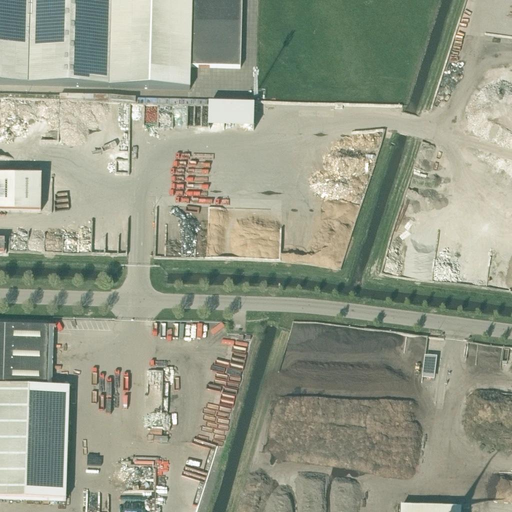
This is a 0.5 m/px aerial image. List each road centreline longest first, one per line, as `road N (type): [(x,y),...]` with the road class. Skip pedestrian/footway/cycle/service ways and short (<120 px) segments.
road 1 (unclassified): [(511,332),(289,305),(0,296)]
road 2 (unknown): [(137,187),(168,152),(215,141),(340,119),(427,128)]
road 3 (unknown): [(449,375),(451,474),(472,486),(511,488)]
road 4 (unknown): [(0,153),(54,156),(107,183),(137,187)]
